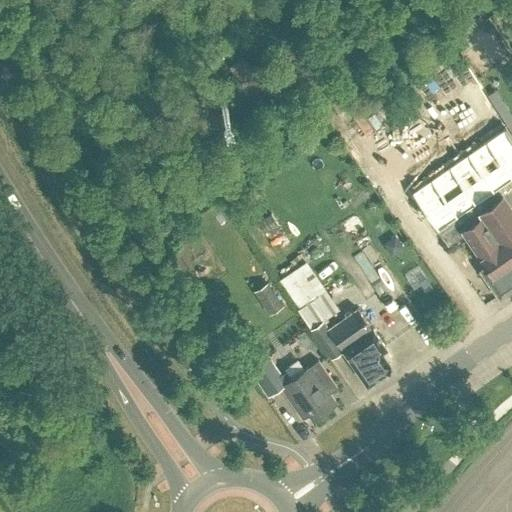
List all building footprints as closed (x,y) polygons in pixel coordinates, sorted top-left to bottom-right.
[(254,77),(242,57),(229,65),(242,85),(254,77)] [(409,81),(382,101),(395,118),(421,99),(409,81)] [(218,121),(196,89),(173,104),(195,137),(218,121)] [(463,231),(479,255),(486,265),(481,269),(499,294),(511,284),(511,208),(509,204),(511,201),(511,136),(504,124),(410,189),(436,228),(437,228),(447,243),(463,231)] [(252,291),(266,316),(282,307),(268,282),(252,291)] [(342,348),(367,383),(387,369),(390,362),(381,349),(386,346),(373,327),(371,329),(356,307),(328,327),(323,320),(339,309),(326,290),(298,310),(311,327),(331,356),(342,348)] [(268,354),(249,367),(268,393),(280,385),(301,416),(308,412),(311,417),(330,405),(334,402),(335,401),(329,391),(331,390),(335,387),(337,386),(318,359),(304,368),(291,377),(285,369),(281,373),(268,354)]
